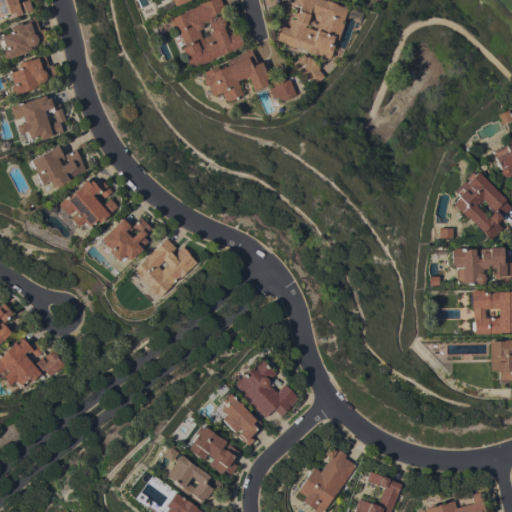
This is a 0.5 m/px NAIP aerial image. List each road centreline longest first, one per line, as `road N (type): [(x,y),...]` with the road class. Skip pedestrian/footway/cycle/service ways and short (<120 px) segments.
road 1 (residential): [(55,0),(86,102),(117,165),(168,211),(232,240),(276,277),(295,302),(318,406),(346,436),(438,463),(511,449)]
road 2 (residential): [(0,500),(276,277)]
road 3 (residential): [(260,261),(0,472)]
road 4 (residential): [(256,511),(265,467),(318,406)]
